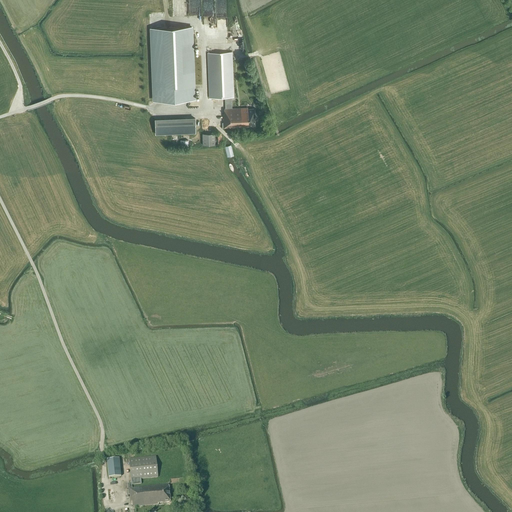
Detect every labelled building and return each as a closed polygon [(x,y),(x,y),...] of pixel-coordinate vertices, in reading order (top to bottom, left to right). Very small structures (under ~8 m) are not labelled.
[(151,28),(154,100),(194,98),(191,26),(151,28)] [(232,65),(232,52),(207,53),(208,66),(209,98),(225,97),(225,108),(224,108),(224,113),(223,113),(224,122),(222,123),(222,128),(255,127),(254,108),(248,108),(248,107),(232,108),(232,97),(234,96),(232,65)] [(195,132),(195,118),(155,120),(155,134),(195,132)] [(215,144),(222,144),(221,133),(215,133),(202,133),(203,145),(215,144)] [(158,503),(170,502),(168,484),(132,488),(132,485),(141,484),(140,479),(158,477),(155,457),(128,460),(131,483),(127,484),(128,495),(130,495),(131,502),(132,502),(132,507),(158,505),(158,503)] [(121,477),(119,459),(106,460),(108,478),(121,477)] [(110,496),(115,495),(113,489),(106,491),(109,499),(111,498),(110,496)]
